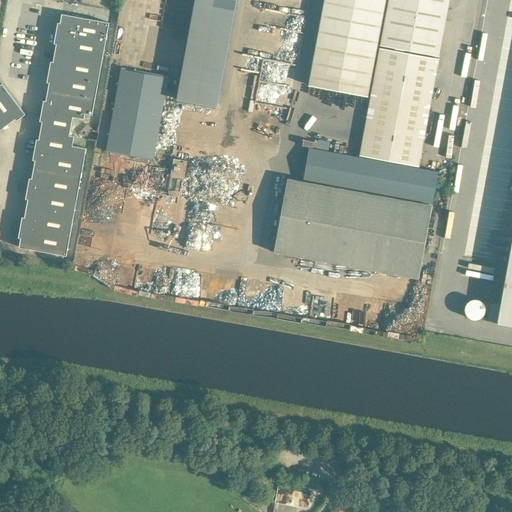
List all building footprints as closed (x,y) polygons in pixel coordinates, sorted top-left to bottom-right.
[(192,0),(175,89),(217,97),(235,0),(192,0)] [(385,0),(324,0),(309,85),(368,96),(385,0)] [(388,0),(380,45),(439,56),(449,0),(388,0)] [(58,23),(56,33),(106,42),(109,23),(62,14),(60,23),(58,23)] [(56,33),(54,43),(56,44),(55,53),(102,61),(106,42),(56,33)] [(419,166),(439,59),(380,48),(370,97),(360,155),(419,166)] [(51,61),(49,72),(98,81),(102,61),(55,53),(53,62),(51,61)] [(153,161),(168,76),(121,68),(106,152),(153,161)] [(49,72),(47,82),(49,83),(48,92),(95,100),(98,81),(49,72)] [(2,84),(0,85),(0,120),(5,127),(15,119),(16,121),(25,114),(2,84)] [(44,100),(42,111),(73,116),(73,117),(84,119),(85,113),(92,115),(95,100),(48,92),(46,101),(44,100)] [(42,111),(40,121),(42,121),(41,130),(69,136),(69,135),(73,117),(73,116),(42,111)] [(88,124),(80,132),(84,137),(92,129),(88,124)] [(37,139),(35,149),(84,159),(86,148),(72,146),(74,136),(69,135),(69,136),(41,130),(39,139),(37,139)] [(308,160),(310,148),(311,146),(314,147),(315,144),(317,144),(316,149),(328,151),(330,142),(318,139),(317,142),(316,141),(315,142),(303,139),(299,159),(308,161),(308,160)] [(308,161),(304,182),(432,205),(438,172),(315,149),(310,148),(308,160),(308,161)] [(35,149),(33,160),(35,160),(33,169),(81,178),(84,159),(35,149)] [(29,178),(28,188),(77,197),(81,178),(33,169),(32,178),(29,178)] [(418,278),(432,205),(304,182),(287,179),(274,252),(418,278)] [(28,188),(26,199),(28,199),(26,208),(73,217),(77,197),(28,188)] [(22,217),(20,227),(70,236),(73,217),(26,208),(25,217),(22,217)] [(20,227),(18,237),(21,238),(19,247),(66,256),(70,236),(20,227)] [(496,324),(511,326),(511,235),(500,304),(490,302),(486,321),(496,323),(496,324)] [(469,317),(471,319),(474,320),(477,320),(480,319),(482,317),(484,315),(485,312),(485,309),(484,306),(482,304),(479,303),(476,302),(473,303),(471,304),(469,306),(467,309),(467,311),(468,314),(469,317)] [(275,503),(308,509),(311,491),(278,485),(275,503)]
